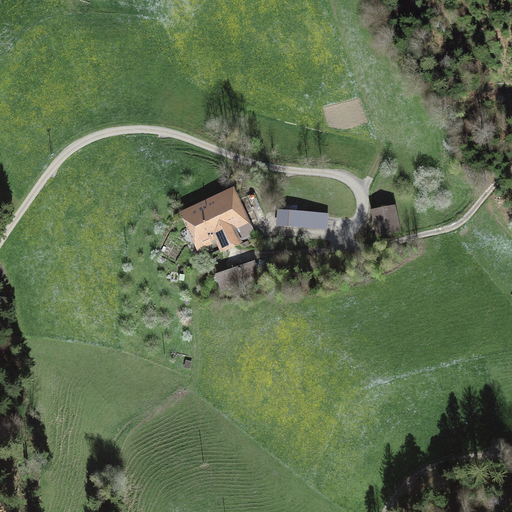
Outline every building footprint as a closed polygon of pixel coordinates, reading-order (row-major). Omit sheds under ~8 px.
[(469,161),(463,166),(468,172),(474,168),(469,161)] [(245,247),(257,241),(234,190),(186,212),(200,243),(218,235),(223,247),(241,239),(245,247)] [(398,231),(393,206),(376,210),(381,234),(398,231)] [(302,212),(282,211),(281,225),(300,227),(301,226),(309,226),(309,227),(326,229),(327,214),(310,213),(310,214),(301,214),(302,212)] [(255,261),(220,274),(225,289),(260,276),(255,261)]
